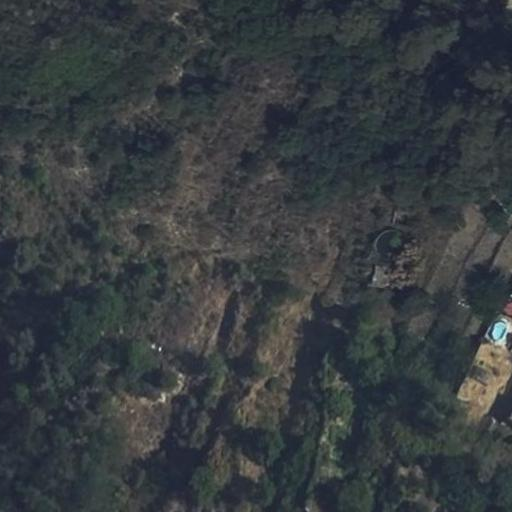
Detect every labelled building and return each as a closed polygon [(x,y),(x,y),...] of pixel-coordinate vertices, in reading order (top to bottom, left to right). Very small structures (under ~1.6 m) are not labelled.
[(0,226),(71,308),(106,277),(0,154),(0,226)] [(397,283),(397,265),(379,262),(379,281),(397,283)] [(97,511),(157,511),(220,316),(149,292),(104,435),(81,506),(97,511)] [(336,330),(334,354),(321,511),(365,511),(373,393),(377,331),(336,330)] [(498,511),(507,454),(399,440),(389,511),(498,511)]
